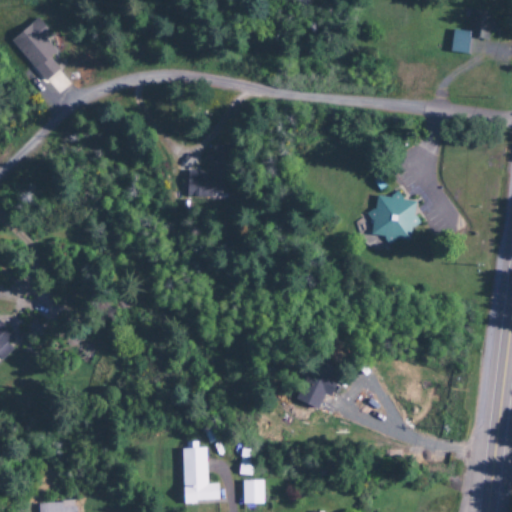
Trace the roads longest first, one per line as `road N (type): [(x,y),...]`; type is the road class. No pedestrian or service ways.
road 1 (residential): [(430,113),(142,82),(64,115),(0,174)]
road 2 (trunk): [(511,289),(486,511)]
